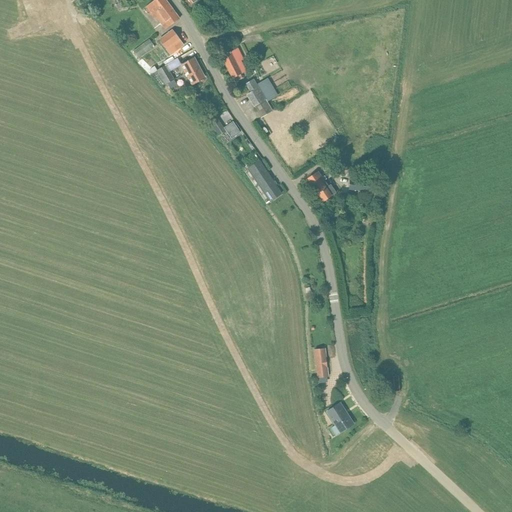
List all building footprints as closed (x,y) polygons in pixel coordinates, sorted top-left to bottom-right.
[(173,11),(164,0),(155,0),(147,7),(146,7),(154,19),(156,18),(165,29),(170,25),(179,19),(173,11)] [(159,40),(166,49),(179,39),(172,30),(159,40)] [(141,59),(156,46),(150,38),(134,51),(141,59)] [(230,52),(221,57),(232,79),(233,79),(235,82),(242,78),(241,75),(241,74),(246,72),(241,61),(243,60),(241,54),(238,48),(234,50),(230,52)] [(190,85),(196,82),(204,78),(194,58),(180,66),(190,85)] [(165,85),(174,79),(165,66),(157,71),(156,71),(165,85)] [(253,80),(246,85),(251,93),(247,95),(254,106),(261,118),(272,111),(266,101),(275,96),(265,80),(256,86),(253,80)] [(217,118),(209,123),(218,136),(226,131),(224,128),(220,123),(217,118)] [(233,122),(224,128),(226,131),(229,135),(231,139),(240,133),(236,127),(233,122)] [(259,161),(258,162),(248,169),(270,202),(281,194),(259,161)] [(324,176),(320,178),(316,173),(307,179),(323,202),(335,193),(329,184),(327,186),(324,181),(326,179),(324,176)] [(371,183),(349,180),(348,191),(370,193),(377,194),(379,181),(371,180),(371,183)] [(337,212),(328,218),(331,221),(340,216),(337,212)] [(315,350),(319,378),(328,377),(324,349),(315,350)] [(334,423),(327,429),(332,437),(340,432),(353,424),(340,403),(331,409),(327,412),(334,423)]
